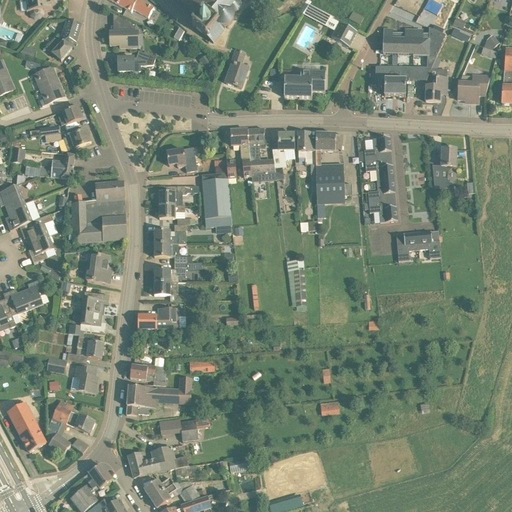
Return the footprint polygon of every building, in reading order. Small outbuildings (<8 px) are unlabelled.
[(43,11),(51,10),(49,0),(23,0),(27,1),(29,12),(30,12),(30,17),(35,21),(40,20),(43,16),(43,11)] [(107,0),(131,13),(134,8),(150,17),(155,10),(137,0),(107,0)] [(240,8),(241,6),(241,3),(240,2),(239,0),(179,0),(200,17),(192,26),(211,42),(214,44),(225,30),(223,28),(216,21),(217,22),(218,22),(219,23),(221,23),(222,24),(224,24),(226,24),(227,23),(228,23),(230,22),(231,21),(232,20),(233,19),(234,19),(234,18),(234,17),(235,16),(235,15),(235,14),(235,11),(237,11),(238,10),(239,9),(240,8)] [(430,0),(429,0),(425,9),(438,15),(442,6),(430,0)] [(494,0),(493,8),(504,10),(505,0),(494,0)] [(310,3),(304,14),(334,30),(338,21),(333,18),(334,16),(310,3)] [(394,7),(391,13),(415,24),(418,17),(394,7)] [(360,26),(364,18),(362,16),(354,12),(351,16),(349,20),(360,26)] [(120,46),(120,49),(139,48),(138,32),(135,32),(135,27),(133,27),(133,24),(132,24),(113,14),(114,27),(111,27),(111,33),(110,33),(110,47),(120,46)] [(456,19),(453,27),(463,31),(466,23),(456,19)] [(57,38),(46,50),(60,63),(72,50),(75,44),(81,25),(67,20),(62,36),(61,40),(57,38)] [(332,39),(336,41),(349,49),(358,33),(340,24),(332,39)] [(184,33),(179,29),(174,39),(179,42),(184,33)] [(435,30),(425,29),(425,36),(425,51),(440,51),(448,35),(435,30)] [(460,31),(455,29),(451,36),(468,43),(470,37),(459,32),(460,31)] [(392,30),(383,30),(383,50),(425,51),(425,36),(419,36),(419,31),(402,30),(402,40),(397,40),(392,40),(392,30)] [(494,50),(500,45),(493,37),(487,42),(485,47),(494,50)] [(180,46),(174,44),(171,50),(176,53),(180,46)] [(37,52),(26,48),(18,57),(34,61),(37,52)] [(498,52),(484,48),(482,54),(496,58),(498,52)] [(511,49),(505,49),(503,86),(502,106),(511,106),(511,49)] [(224,86),(240,91),(242,92),(250,70),(242,67),(246,54),(236,50),(231,63),(232,64),(224,86)] [(156,58),(138,52),(137,58),(135,58),(134,55),(118,56),(119,73),(133,72),(139,72),(141,72),(141,67),(153,67),(156,58)] [(36,63),(27,60),(25,67),(34,70),(36,63)] [(0,80),(9,76),(3,62),(0,63),(0,80)] [(214,67),(210,62),(207,64),(203,66),(206,72),(210,69),(214,67)] [(40,91),(59,83),(53,69),(34,77),(40,91)] [(432,70),(432,69),(413,69),(409,69),(389,69),(388,80),(385,80),(384,97),(405,98),(406,83),(426,83),(431,72),(432,70)] [(426,103),(440,104),(441,94),(447,94),(448,79),(447,79),(448,71),(432,70),(431,72),(431,79),(430,79),(430,88),(426,88),(426,103)] [(300,78),(285,78),(284,98),(312,99),(312,93),(325,93),(326,73),(301,72),(300,78)] [(0,96),(15,91),(9,76),(0,80),(0,96)] [(469,102),(471,103),(471,105),(478,106),(478,97),(486,98),(491,79),(473,78),(472,87),(459,86),(458,102),(469,102)] [(46,106),(65,98),(59,83),(40,91),(44,100),(46,106)] [(57,116),(59,122),(62,128),(83,120),(78,108),(57,116)] [(60,127),(40,130),(41,137),(45,137),(61,134),(60,127)] [(264,130),(248,131),(249,147),(250,157),(255,157),(254,147),(265,146),(264,130)] [(87,131),(63,140),(67,152),(91,144),(87,131)] [(241,160),(242,160),(243,160),(244,179),(251,179),(251,175),(250,164),(250,162),(250,157),(249,147),(248,131),(231,132),(232,149),(240,148),(241,160)] [(62,142),(61,134),(45,137),(46,144),(62,142)] [(0,137),(0,140),(0,141),(2,141),(4,147),(9,145),(8,143),(9,142),(7,135),(0,137)] [(294,135),(279,135),(279,151),(272,151),(274,161),(275,170),(287,169),(286,161),(295,160),(294,153),(294,135)] [(298,135),(298,159),(305,159),(305,166),(316,166),(315,153),(316,144),(310,144),(310,135),(298,135)] [(316,167),(317,193),(318,207),(318,220),(326,219),(325,206),(345,205),(345,197),(352,197),(352,186),(345,186),(344,166),(321,166),(321,153),(342,154),(342,136),(316,135),(316,144),(315,153),(316,166),(316,167)] [(374,152),(364,152),(365,163),(382,161),(382,155),(392,154),(390,139),(373,141),(374,152)] [(167,154),(169,168),(177,166),(177,169),(185,168),(186,174),(198,172),(193,149),(167,154)] [(442,150),(441,167),(432,167),(433,181),(447,182),(448,168),(456,168),(457,150),(442,150)] [(24,166),(26,153),(13,152),(12,164),(24,166)] [(38,178),(71,181),(72,181),(76,157),(66,156),(65,163),(52,162),(52,168),(40,167),(38,178)] [(276,182),(275,170),(274,161),(250,162),(250,164),(251,175),(263,175),(264,183),(276,182)] [(382,161),(365,163),(366,173),(376,173),(377,183),(394,181),(393,167),(383,168),(382,161)] [(228,175),(228,181),(236,180),(234,163),(227,163),(227,166),(227,175),(228,175)] [(206,229),(217,229),(226,228),(232,228),(228,181),(228,175),(227,175),(216,176),(201,177),(206,229)] [(18,177),(17,186),(25,184),(25,178),(18,177)] [(378,193),(368,194),(369,204),(386,203),(386,196),(395,195),(394,181),(377,183),(378,193)] [(123,184),(95,186),(97,202),(125,199),(123,184)] [(0,193),(0,207),(0,208),(5,207),(7,213),(26,205),(19,187),(0,193)] [(187,195),(190,195),(190,188),(164,188),(164,194),(159,194),(159,195),(159,207),(176,207),(176,194),(183,194),(183,197),(186,197),(186,196),(187,196),(187,195)] [(60,197),(58,207),(66,209),(68,199),(60,197)] [(74,198),(75,205),(83,204),(82,197),(74,198)] [(83,204),(75,205),(71,205),(72,235),(72,241),(73,246),(103,244),(103,243),(128,241),(126,218),(102,220),(103,228),(87,229),(86,203),(83,204)] [(386,203),(369,204),(370,215),(380,214),(381,225),(398,223),(397,209),(387,210),(386,203)] [(9,218),(5,220),(10,232),(19,229),(33,223),(26,205),(7,213),(9,218)] [(185,207),(176,207),(159,207),(159,208),(159,219),(159,220),(176,221),(176,214),(185,214),(185,207)] [(24,241),(29,240),(31,245),(50,237),(45,225),(54,222),(51,216),(33,223),(19,229),(24,241)] [(308,223),(308,224),(308,233),(318,233),(318,223),(308,223)] [(439,231),(418,233),(419,252),(429,251),(430,261),(441,260),(439,231)] [(154,234),(154,246),(171,246),(178,246),(179,246),(179,238),(171,238),(171,233),(154,233),(154,234)] [(418,233),(396,235),(399,264),(410,263),(409,253),(419,252),(418,233)] [(28,253),(33,265),(48,259),(46,253),(54,250),(50,237),(31,245),(33,251),(28,253)] [(154,259),(171,259),(174,259),(174,258),(181,258),(181,257),(178,254),(178,246),(171,246),(154,246),(154,247),(155,258),(154,258),(154,259)] [(234,264),(234,255),(225,255),(225,264),(234,264)] [(86,282),(110,286),(110,284),(109,283),(110,275),(107,275),(109,260),(92,257),(90,273),(87,273),(86,282)] [(293,308),(307,307),(303,262),(287,264),(293,308)] [(154,272),(155,272),(155,284),(178,284),(179,277),(187,277),(187,271),(188,271),(188,265),(174,265),(174,271),(154,271),(154,272)] [(51,270),(43,266),(41,271),(49,275),(51,270)] [(228,274),(229,283),(237,282),(236,274),(228,274)] [(24,292),(31,311),(44,306),(40,298),(46,295),(40,281),(28,286),(30,290),(24,292)] [(178,284),(155,284),(155,285),(155,296),(155,297),(174,297),(174,303),(188,303),(188,296),(179,296),(178,284)] [(18,316),(31,311),(24,292),(18,295),(16,290),(4,295),(5,300),(12,318),(18,316)] [(108,307),(110,297),(85,294),(84,300),(82,313),(102,315),(103,306),(108,307)] [(0,333),(16,327),(12,318),(5,300),(0,301),(0,333)] [(138,317),(138,330),(178,330),(178,311),(157,311),(157,316),(157,318),(138,317)] [(81,326),(81,328),(80,337),(86,338),(87,333),(105,335),(106,326),(100,325),(102,315),(82,313),(80,326),(81,326)] [(242,327),(241,319),(227,319),(227,328),(242,327)] [(368,323),(369,332),(380,331),(379,323),(368,323)] [(77,349),(86,351),(85,358),(101,361),(104,346),(88,343),(88,339),(86,338),(80,337),(79,337),(77,349)] [(23,347),(20,340),(12,343),(15,350),(23,347)] [(0,352),(0,366),(9,367),(9,363),(22,365),(23,356),(2,353),(0,352)] [(82,365),(84,358),(69,355),(68,362),(82,365)] [(68,362),(49,359),(47,372),(65,375),(68,362)] [(190,376),(214,374),(214,360),(190,362),(190,376)] [(166,369),(140,365),(139,368),(132,368),(131,380),(154,384),(153,386),(165,387),(166,369)] [(96,396),(98,380),(96,380),(97,373),(77,369),(75,379),(81,380),(79,393),(96,396)] [(329,370),(321,370),(322,385),(330,384),(329,370)] [(232,390),(231,378),(221,380),(223,391),(232,390)] [(137,416),(149,417),(149,411),(156,411),(156,406),(178,407),(178,406),(193,406),(193,389),(192,389),(192,381),(180,381),(180,391),(157,389),(157,390),(129,388),(127,417),(136,417),(137,416)] [(95,424),(79,417),(72,414),(74,408),(61,402),(50,427),(50,447),(64,456),(72,445),(62,438),(67,426),(90,436),(95,424)] [(322,417),(340,415),(339,403),(321,405),(322,417)] [(26,404),(8,414),(30,454),(38,449),(47,445),(26,404)] [(209,419),(180,423),(180,420),(160,423),(161,436),(181,434),(183,443),(199,441),(197,431),(211,429),(209,419)] [(73,448),(83,455),(88,448),(78,440),(73,448)] [(134,480),(175,470),(187,467),(185,457),(176,460),(173,448),(151,453),(152,461),(144,463),(142,455),(129,458),(134,480)] [(257,458),(249,460),(250,467),(258,466),(257,458)] [(229,465),(230,476),(250,473),(249,462),(229,465)] [(107,474),(102,466),(89,475),(93,481),(89,485),(70,501),(79,511),(87,511),(99,503),(91,492),(97,488),(100,491),(113,482),(107,474)] [(176,471),(177,478),(178,479),(198,475),(196,467),(176,471)] [(151,500),(173,485),(170,480),(161,485),(159,481),(144,490),(151,500)] [(179,485),(176,488),(174,485),(173,485),(151,500),(158,510),(172,501),(180,496),(186,505),(202,500),(197,493),(191,484),(181,484),(179,485)] [(205,491),(197,493),(202,500),(207,498),(208,498),(205,491)] [(174,509),(167,511),(200,511),(210,508),(207,498),(202,500),(181,507),(174,510),(174,509)] [(120,511),(124,510),(119,501),(112,505),(109,499),(98,506),(89,511),(120,511)]
